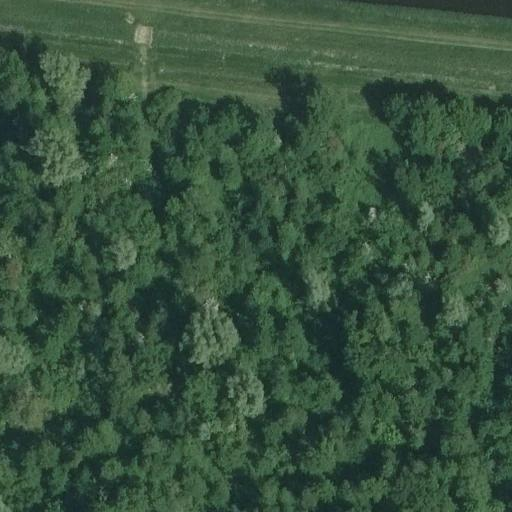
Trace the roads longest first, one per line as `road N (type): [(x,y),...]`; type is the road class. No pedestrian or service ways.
road 1 (track): [(0,436),(124,406),(173,380),(145,8)]
road 2 (track): [(145,8),(511,50)]
